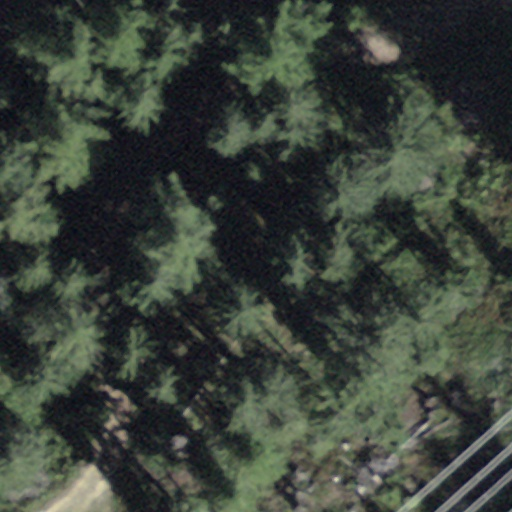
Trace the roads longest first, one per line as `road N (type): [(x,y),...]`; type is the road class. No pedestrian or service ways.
road 1 (track): [(455,0),(356,44),(156,196),(111,331),(98,457),(67,511)]
road 2 (track): [(271,0),(25,24),(0,52)]
